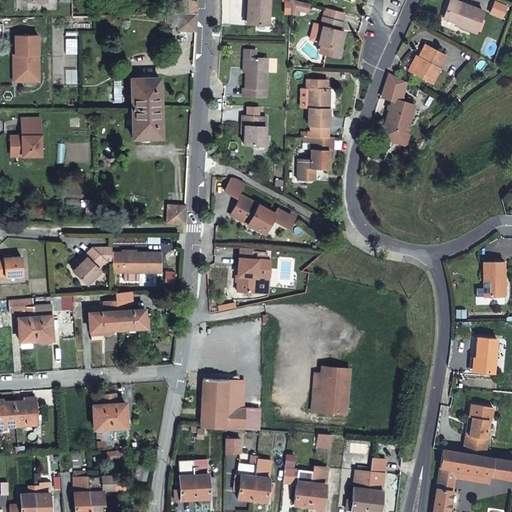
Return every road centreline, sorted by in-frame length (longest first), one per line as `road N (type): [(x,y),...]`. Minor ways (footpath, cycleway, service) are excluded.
road 1 (residential): [(410,0),(367,96),(352,178),(357,213),(370,232),(425,252)]
road 2 (residential): [(414,511),(443,345),(444,309),(425,252)]
road 3 (residential): [(193,228),(206,0)]
road 4 (unclassified): [(0,230),(193,228)]
road 5 (residential): [(0,381),(179,370)]
road 6 (unclassified): [(179,370),(156,511)]
road 7 (residential): [(179,370),(193,228)]
